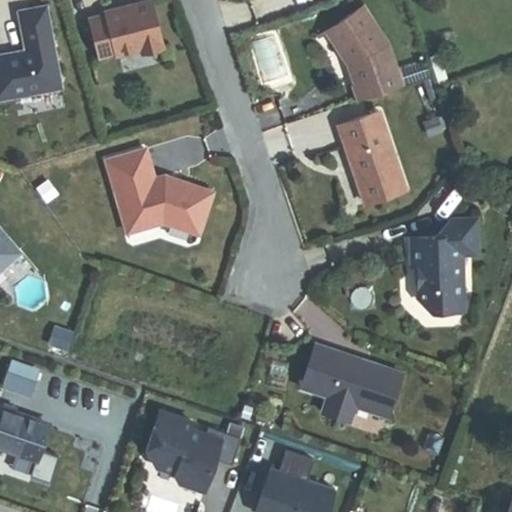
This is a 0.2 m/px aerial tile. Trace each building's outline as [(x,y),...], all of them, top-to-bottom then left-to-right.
[(161,43),(148,0),(146,0),(105,12),(106,13),(89,18),(100,58),(117,53),(117,56),(161,43)] [(55,58),(45,5),(19,11),(18,11),(26,50),(4,54),(0,54),(0,97),(11,96),(60,86),(55,58)] [(402,87),(388,45),(363,8),(326,34),(348,66),(354,84),(352,85),(358,102),(402,87)] [(425,74),(420,61),(412,63),(416,76),(425,74)] [(404,189),(378,112),(338,125),(364,203),(404,189)] [(442,131),(437,117),(424,122),(428,135),(442,131)] [(211,192),(164,175),(154,178),(145,149),(106,160),(127,231),(163,221),(197,233),(211,192)] [(463,309),(461,254),(477,253),(476,218),(450,218),(438,236),(410,237),(410,265),(417,265),(416,296),(431,310),(463,309)] [(0,268),(19,252),(0,229),(0,268)] [(63,351),(69,332),(54,327),(48,346),(63,351)] [(387,415),(401,373),(314,344),(300,386),(327,395),(321,411),(349,420),(354,404),(387,415)] [(7,386),(31,394),(35,383),(11,375),(7,386)] [(0,447),(36,460),(48,426),(13,414),(15,409),(4,405),(2,410),(0,409),(0,447)] [(175,473),(180,483),(203,491),(211,470),(207,468),(210,458),(232,465),(241,439),(208,427),(206,435),(190,430),(193,422),(160,411),(154,430),(158,431),(150,452),(157,467),(175,473)] [(279,472),(271,470),(255,511),(328,511),(335,493),(307,482),(314,463),(286,453),(279,472)]
